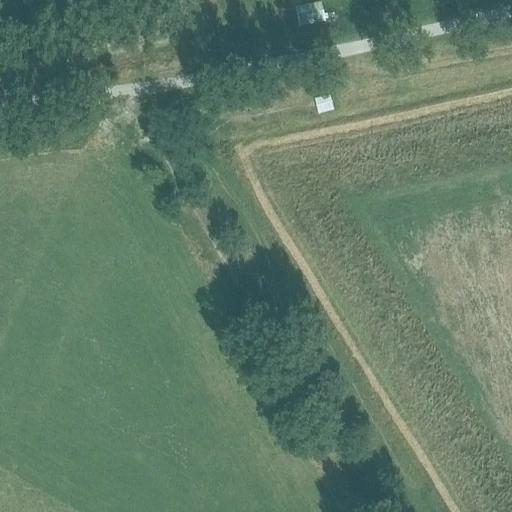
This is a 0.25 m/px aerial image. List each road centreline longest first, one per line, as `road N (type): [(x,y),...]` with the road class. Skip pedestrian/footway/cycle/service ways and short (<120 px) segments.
road 1 (unclassified): [(0,112),(511,16)]
road 2 (track): [(128,94),(380,511)]
